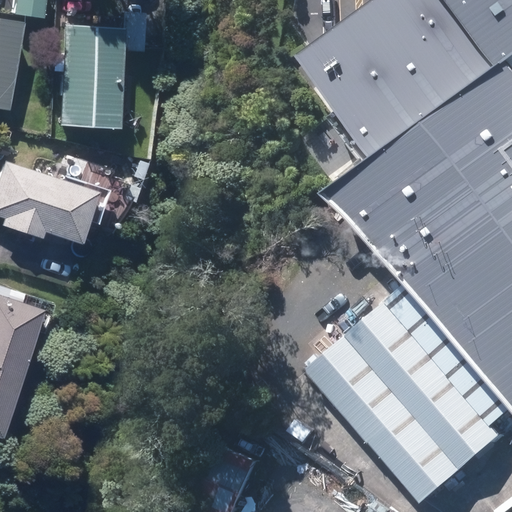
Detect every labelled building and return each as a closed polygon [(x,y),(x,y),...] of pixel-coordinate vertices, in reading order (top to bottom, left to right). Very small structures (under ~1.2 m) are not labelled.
[(9,0),(8,13),(41,17),(42,0),(9,0)] [(121,0),(119,49),(139,50),(142,10),(150,10),(151,0),(121,0)] [(441,0),(368,0),(295,55),(361,164),(492,68),(441,0)] [(511,0),(441,0),(492,68),(502,61),(511,54),(511,0)] [(0,107),(3,108),(16,21),(0,18),(0,107)] [(118,28),(61,25),(56,123),(112,126),(118,28)] [(511,54),(502,61),(511,74),(511,54)] [(399,290),(511,423),(511,74),(502,61),(492,68),(361,164),(318,195),(399,290)] [(91,191),(0,160),(0,216),(1,217),(0,220),(0,223),(34,234),(36,229),(74,241),(91,191)] [(421,511),(511,437),(511,423),(399,290),(299,374),(413,511),(421,511)] [(0,421),(37,309),(0,296),(0,421)] [(186,511),(234,511),(254,455),(211,441),(186,511)]
